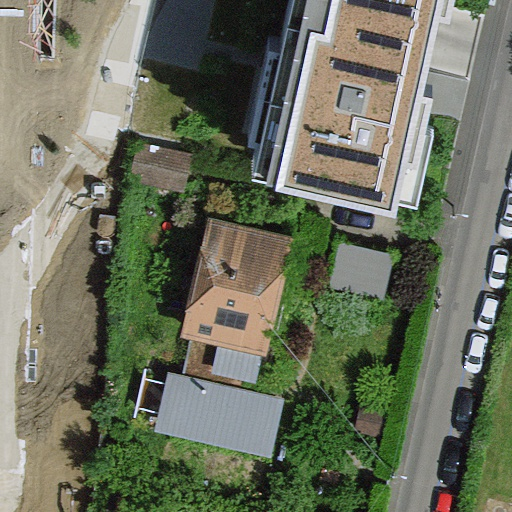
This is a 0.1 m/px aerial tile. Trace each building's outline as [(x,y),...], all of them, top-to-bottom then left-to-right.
[(441,0),(291,0),(254,166),(397,199),(441,0)] [(189,156),(142,145),(135,177),(181,187),(189,156)] [(290,242),(212,223),(188,327),(195,329),(265,346),(290,242)] [(349,234),(340,274),(393,286),(402,246),(349,234)] [(184,375),(178,374),(167,422),(266,446),(278,397),(229,386),(233,366),(259,372),(265,346),(195,329),(184,375)]
